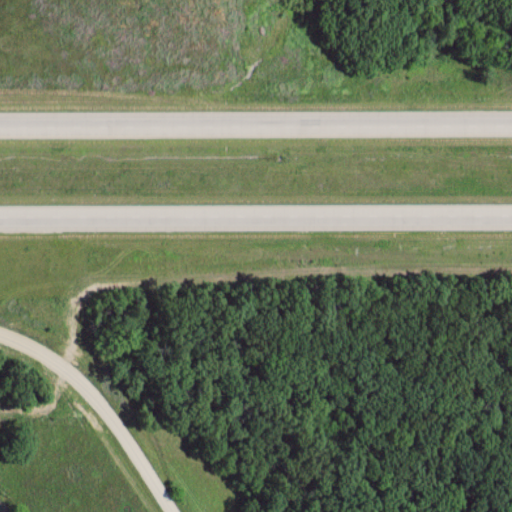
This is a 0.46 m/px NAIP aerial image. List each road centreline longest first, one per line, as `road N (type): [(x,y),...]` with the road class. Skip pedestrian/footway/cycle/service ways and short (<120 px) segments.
road 1 (trunk): [(0,214),(511,214)]
road 2 (trunk): [(511,127),(0,127)]
road 3 (residential): [(0,329),(79,373),(170,511)]
